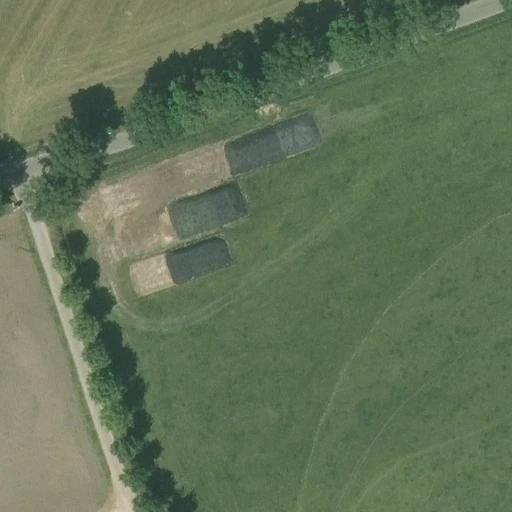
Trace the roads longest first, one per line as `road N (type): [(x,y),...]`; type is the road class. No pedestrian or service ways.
road 1 (unclassified): [(511,0),(53,163),(0,174)]
road 2 (unknown): [(17,171),(115,475),(138,511)]
